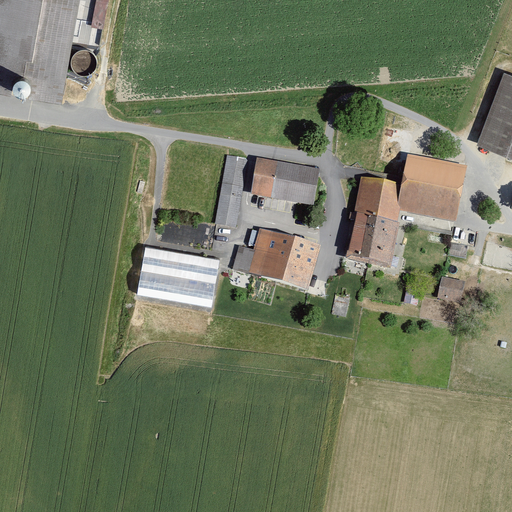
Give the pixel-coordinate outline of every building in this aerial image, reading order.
[(79,0),(0,0),(0,71),(66,82),(79,0)] [(511,77),(505,75),(479,146),(511,158),(511,77)] [(248,161),(227,157),(216,226),(236,230),(248,161)] [(469,169),(411,160),(406,191),(402,216),(459,225),(469,169)] [(322,173),(259,162),(253,199),(316,210),(322,173)] [(366,184),(359,223),(400,229),(402,216),(406,191),(366,184)] [(353,262),(393,268),(400,229),(359,223),(353,262)] [(322,250),(261,232),(255,254),(240,250),(233,273),(309,295),(322,250)] [(221,261),(146,249),(139,297),(213,309),(221,261)] [(467,285),(444,281),(440,302),(463,305),(467,285)]
